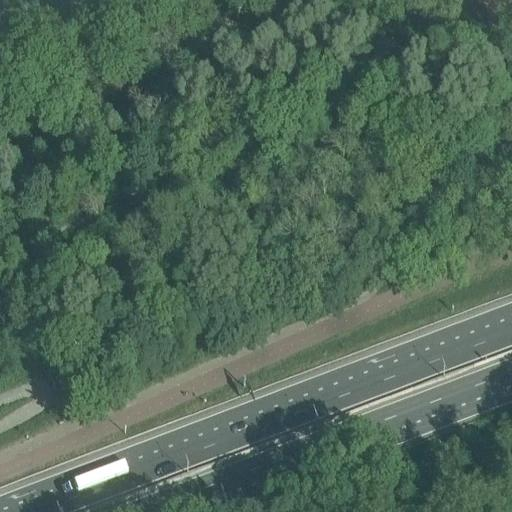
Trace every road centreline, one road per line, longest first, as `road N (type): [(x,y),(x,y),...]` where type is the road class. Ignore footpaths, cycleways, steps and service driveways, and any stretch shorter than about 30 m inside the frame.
road 1 (trunk): [(511,333),(42,511)]
road 2 (trunk): [(151,511),(511,374)]
